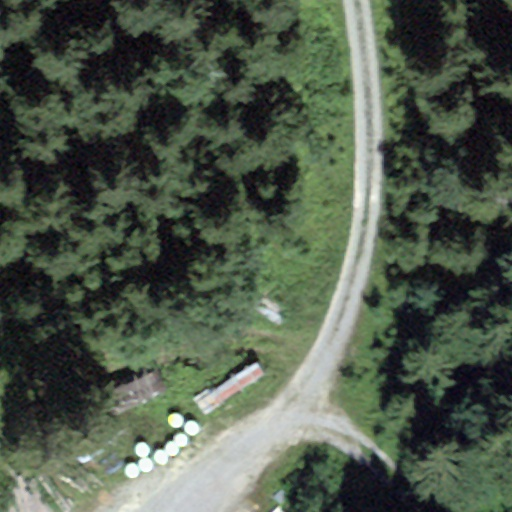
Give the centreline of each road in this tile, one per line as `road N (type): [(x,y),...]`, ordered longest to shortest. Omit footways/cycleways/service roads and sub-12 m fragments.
road 1 (track): [(355,0),(367,82),(369,198),(330,348),(279,425)]
road 2 (track): [(279,425),(341,430),(412,511)]
road 3 (track): [(279,425),(183,511)]
